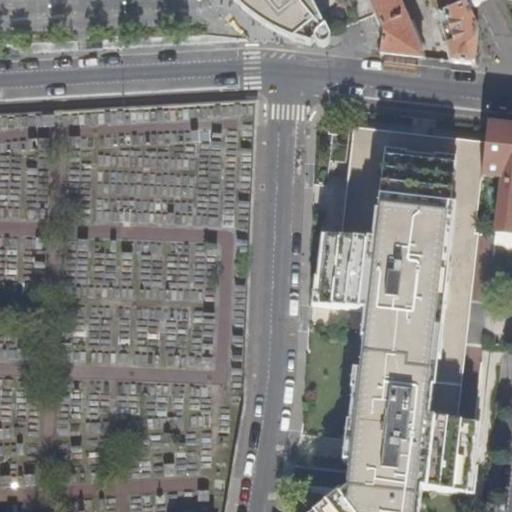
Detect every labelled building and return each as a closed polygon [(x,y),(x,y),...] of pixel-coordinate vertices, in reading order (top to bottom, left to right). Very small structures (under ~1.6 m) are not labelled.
[(0,0),(0,31),(31,33),(31,0),(0,0)] [(239,0),(243,3),(258,18),(267,25),(277,30),(285,34),(296,39),(307,43),(317,46),(320,47),(325,46),(329,45),(331,42),(332,39),(331,37),(331,35),(359,24),(348,0),(239,0)] [(367,0),(381,34),(380,54),(423,58),(420,52),(425,50),(412,20),(407,22),(397,0),(431,0),(438,15),(452,62),(473,64),(478,29),(466,4),(463,0),(367,0)] [(511,129),(505,128),(490,126),(487,147),(484,178),(489,178),(491,165),(505,166),(505,180),(511,188),(511,197),(511,129)] [(329,511),(412,511),(415,490),(468,496),(476,426),(455,424),(476,234),(478,235),(482,191),(484,178),(487,147),(360,133),(348,240),(330,238),(322,308),(375,313),(372,343),(367,342),(351,488),(354,492),(329,511)]
